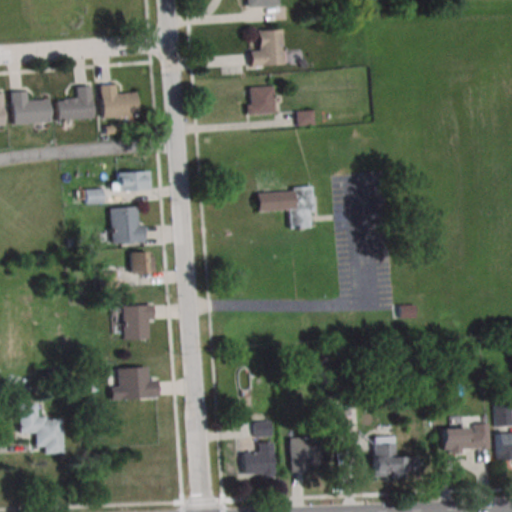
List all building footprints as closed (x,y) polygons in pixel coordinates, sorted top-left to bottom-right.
[(277,6),(277,0),(245,0),(245,8),(277,6)] [(280,29),(256,30),(257,48),(248,48),(248,64),(281,64),(280,29)] [(134,92),(114,93),(114,84),(98,85),(99,117),(135,115),(134,92)] [(54,99),(55,119),(90,117),(88,85),(73,86),(74,97),(54,99)] [(249,89),(250,105),(243,105),(243,114),(271,112),(270,88),(249,89)] [(9,91),(11,123),(47,121),(46,99),(26,100),(25,90),(9,91)] [(313,124),(312,110),(294,111),(295,126),(313,124)] [(114,181),(108,181),(108,190),(147,190),(147,171),(114,171),(114,181)] [(255,193),(290,190),(290,187),(310,186),(312,210),(308,211),(309,226),(287,227),(286,209),(256,211),(255,193)] [(101,202),(99,187),(82,189),(84,204),(101,202)] [(135,205),(107,207),(109,242),(142,240),(141,225),(136,225),(135,205)] [(150,251),(128,251),(128,272),(150,272),(150,251)] [(114,271),(98,271),(98,285),(114,285),(114,271)] [(152,304),(120,304),(121,337),(147,337),(147,320),(152,320),(152,304)] [(397,317),(397,305),(414,304),(415,317),(397,317)] [(108,384),(108,399),(156,396),(155,376),(145,376),(144,366),(115,367),(116,383),(108,384)] [(61,452),(42,453),(42,445),(33,446),(33,432),(17,433),(16,404),(34,403),(35,416),(43,415),(44,419),(59,418),(61,452)] [(510,404),(490,404),(490,425),(510,425),(510,404)] [(349,434),(349,405),(332,406),(332,435),(349,434)] [(268,422),(252,422),(252,435),(268,435),(268,422)] [(437,426),(438,450),(485,449),(484,425),(437,426)] [(511,432),(493,432),(493,460),(511,460),(511,432)] [(370,476),(411,476),(411,457),(391,457),(391,436),(370,436),(370,476)] [(309,463),(319,463),(319,437),(286,437),(286,470),(309,470),(309,463)] [(240,472),(269,472),(269,443),(255,443),(255,451),(240,451),(240,472)]
